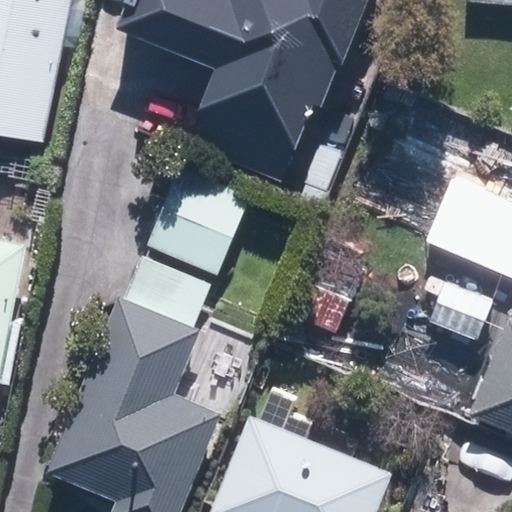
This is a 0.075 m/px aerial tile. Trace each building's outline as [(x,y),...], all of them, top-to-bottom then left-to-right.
[(69,0),(0,0),(0,130),(43,139),(69,0)] [(322,105),(365,0),(132,0),(122,24),(223,67),(200,123),(286,159),(311,100),(322,105)] [(182,172),(151,243),(216,272),(247,201),(182,172)] [(511,203),(491,194),(465,252),(511,272),(511,203)] [(0,382),(28,242),(0,236),(0,382)] [(128,302),(118,298),(49,468),(123,498),(117,511),(182,511),(222,412),(173,393),(198,330),(190,327),(208,284),(145,259),(128,302)] [(446,277),(427,323),(475,343),(494,297),(446,277)] [(511,317),(472,415),(511,431),(511,317)] [(372,511),(388,473),(251,417),(211,511),(372,511)]
